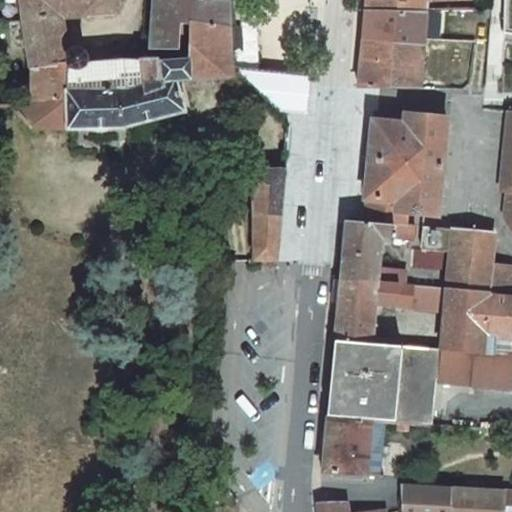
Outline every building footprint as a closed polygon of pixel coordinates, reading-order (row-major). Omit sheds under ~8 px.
[(21,0),(24,20),(32,68),(33,70),(33,90),(34,105),(67,102),(67,92),(66,68),(85,66),(87,63),(88,58),(87,55),(85,52),(80,50),(78,50),(72,52),(69,54),(64,18),(89,16),(118,13),(118,0),(21,0)] [(154,0),(154,9),(152,31),(151,49),(150,62),(188,59),(189,44),(189,23),(230,28),(228,0),(154,0)] [(366,0),(365,13),(425,14),(426,11),(427,0),(366,0)] [(425,14),(365,13),(358,87),(419,89),(425,14)] [(188,59),(150,62),(140,62),(125,62),(99,64),(98,92),(67,92),(67,102),(34,105),(18,105),(11,105),(31,128),(68,130),(74,130),(86,130),(117,129),(121,129),(185,112),(180,95),(176,81),(183,81),(184,81),(233,76),(233,74),(230,28),(189,23),(189,44),(188,59)] [(66,68),(67,92),(98,92),(99,64),(85,66),(66,68)] [(180,95),(187,93),(183,81),(176,81),(180,95)] [(18,105),(34,105),(33,90),(16,90),(18,105)] [(511,110),(509,111),(501,192),(507,193),(505,220),(511,231),(511,110)] [(438,215),(448,120),(378,113),(378,112),(376,112),(375,121),(373,121),(365,199),(367,200),(397,202),(396,210),(407,212),(438,215)] [(118,139),(117,129),(86,130),(86,140),(118,139)] [(277,261),(285,170),(253,171),(254,261),(277,261)] [(397,202),(367,200),(365,221),(405,225),(407,212),(396,210),(397,202)] [(346,221),(343,252),(380,255),(381,238),(413,241),(414,226),(405,225),(365,221),(365,223),(346,221)] [(424,226),(422,250),(450,252),(450,261),(491,265),(494,235),(493,233),(453,228),(453,230),(424,226)] [(343,252),(341,280),(403,286),(405,272),(378,270),(380,255),(343,252)] [(450,261),(447,290),(488,294),(491,265),(450,261)] [(511,266),(491,265),(488,294),(511,296),(511,266)] [(403,286),(341,280),(335,340),(372,343),(375,303),(445,311),(441,349),(511,354),(511,339),(511,338),(511,296),(488,294),(447,290),(414,286),(403,286)] [(335,340),(328,417),(386,421),(398,423),(408,423),(432,425),(437,381),(511,388),(511,354),(441,349),(403,346),(372,343),(335,340)] [(386,421),(328,417),(322,472),(367,476),(380,477),(386,421)] [(504,493),(401,487),(402,509),(402,511),(511,511),(511,491),(504,491),(504,493)] [(318,504),(319,511),(348,511),(347,503),(318,504)]
